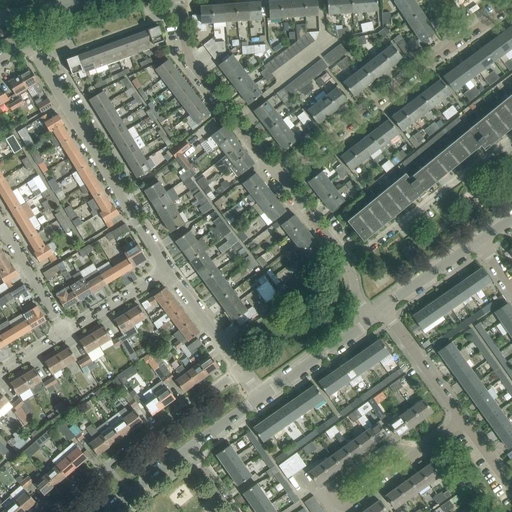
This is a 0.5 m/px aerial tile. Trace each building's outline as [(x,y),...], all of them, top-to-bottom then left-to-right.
[(292,0),(280,1),(281,17),(294,17),(292,0)] [(304,0),(293,0),(292,0),(294,17),(306,16),(304,0)] [(316,0),(304,0),(306,16),(318,15),(316,0)] [(326,0),(327,8),(328,14),(340,13),(339,0),(326,0)] [(351,0),(339,0),(340,13),(352,12),(351,0)] [(363,0),(351,0),(352,12),(365,11),(363,0)] [(376,0),(363,0),(365,11),(377,10),(376,0)] [(413,0),(394,0),(393,1),(400,11),(414,2),(413,0)] [(280,1),(268,2),(269,18),(281,17),(280,1)] [(260,2),(248,3),(249,20),(261,19),(260,2)] [(414,2),(400,11),(407,21),(421,12),(414,2)] [(248,3),(236,4),(237,21),(249,20),(248,3)] [(236,4),(224,5),(226,22),(237,21),(236,4)] [(224,5),(212,6),(213,22),(226,22),(224,5)] [(213,22),(212,6),(200,7),(200,15),(192,15),(194,32),(206,31),(206,23),(213,22)] [(421,12),(407,21),(414,32),(428,22),(421,12)] [(428,22),(414,32),(421,42),(435,33),(428,22)] [(299,39),(304,36),(306,34),(306,28),(306,24),(296,25),(297,41),(299,39)] [(160,49),(157,43),(164,41),(158,26),(148,30),(147,28),(154,47),(155,51),(160,49)] [(382,29),(387,36),(389,34),(388,34),(390,33),(386,27),(383,29),(382,29)] [(147,28),(135,32),(142,52),(154,47),(147,28)] [(382,29),(377,33),(382,39),(387,36),(382,29)] [(135,32),(123,37),(130,56),(142,52),(135,32)] [(319,32),(308,33),(314,41),(315,41),(316,39),(318,35),(319,32)] [(511,42),(504,32),(494,40),(504,53),(511,47),(511,42)] [(308,33),(306,34),(304,36),(310,44),(314,41),(308,33)] [(396,44),(403,39),(399,35),(392,39),(393,40),(396,44)] [(304,36),(299,39),(306,48),(310,44),(304,36)] [(119,60),(130,56),(123,37),(112,41),(119,60)] [(212,38),(203,45),(211,55),(219,48),(215,42),(212,38)] [(299,39),(297,41),(295,42),(301,51),(306,48),(299,39)] [(403,39),(396,44),(405,55),(411,50),(403,39)] [(504,54),(504,53),(494,40),(484,47),(494,61),(504,54)] [(107,65),(119,60),(112,41),(100,45),(107,65)] [(219,48),(211,55),(214,60),(223,53),(225,51),(225,41),(215,42),(219,48)] [(295,42),(291,46),(297,54),(301,51),(295,42)] [(279,44),(272,49),(275,53),(281,48),(279,44)] [(336,48),(342,56),(347,52),(340,44),(336,48)] [(100,45),(88,49),(95,69),(97,73),(109,69),(107,65),(100,45)] [(242,54),(253,54),(260,53),(259,45),(252,45),(248,46),(242,46),(242,54)] [(392,45),(382,52),(392,66),(402,58),(392,45)] [(291,46),(287,49),(293,57),(297,54),(291,46)] [(484,47),(474,55),(484,68),(494,61),(484,47)] [(338,59),(342,56),(336,48),(332,51),(338,59)] [(84,73),(95,69),(88,49),(76,54),(84,73)] [(288,60),(293,57),(287,49),(282,52),(288,60)] [(332,51),(328,54),(334,62),(338,59),(332,51)] [(284,64),(288,60),(282,52),(278,55),(284,64)] [(382,52),(372,60),(382,73),(392,66),(382,52)] [(85,77),(84,73),(76,54),(76,56),(66,60),(71,74),(78,72),(80,79),(85,77)] [(218,65),(226,75),(239,65),(231,55),(230,56),(228,54),(221,59),(223,62),(218,65)] [(328,54),(323,57),(330,65),(334,62),(328,54)] [(280,67),(284,64),(278,55),(274,58),(280,67)] [(474,55),(464,62),(474,76),(484,68),(474,55)] [(346,57),(341,61),(346,67),(351,63),(346,57)] [(274,58),(269,62),(275,70),(280,67),(274,58)] [(155,69),(162,79),(175,69),(168,59),(155,69)] [(321,59),(317,62),(323,71),(328,67),(321,59)] [(372,60),(362,68),(373,81),(382,73),(372,60)] [(503,64),(509,71),(511,68),(511,64),(508,60),(503,64)] [(341,61),(337,64),(342,70),(346,67),(341,61)] [(271,73),(275,70),(269,62),(265,65),(271,73)] [(317,62),(313,66),(319,74),(323,71),(317,62)] [(464,62),(454,70),(464,83),(474,76),(464,62)] [(239,65),(226,75),(234,85),(239,80),(247,75),(239,65)] [(315,77),(319,74),(313,66),(308,69),(315,77)] [(260,73),(263,77),(270,72),(266,68),(260,73)] [(362,68),(353,75),(363,88),(373,81),(362,68)] [(30,69),(19,76),(27,89),(33,85),(38,93),(43,90),(30,69)] [(162,79),(169,88),(182,78),(175,69),(162,79)] [(310,80),(315,77),(308,69),(304,72),(310,80)] [(454,70),(444,77),(454,91),(464,83),(454,70)] [(494,71),(489,74),(494,82),(499,78),(494,71)] [(273,77),(270,72),(263,77),(267,82),(273,77)] [(308,82),(310,80),(304,72),(300,76),(306,84),(308,82)] [(494,82),(489,74),(483,79),(489,86),(494,82)] [(239,80),(234,85),(241,95),(254,85),(247,75),(239,80)] [(343,83),(347,88),(353,96),(363,88),(353,75),(343,83)] [(8,82),(13,91),(15,95),(27,89),(19,76),(8,82)] [(304,86),(306,84),(300,76),(296,79),(302,87),(304,86)] [(320,77),(315,81),(320,87),(325,84),(320,77)] [(189,87),(182,78),(169,88),(176,97),(189,87)] [(299,89),(302,87),(296,79),(291,82),(298,91),(299,89)] [(440,80),(430,87),(440,100),(450,93),(440,80)] [(291,82),(287,86),(293,94),(298,91),(291,82)] [(309,92),(313,89),(308,82),(306,84),(304,86),(309,92)] [(254,85),(241,95),(249,104),(262,94),(254,85)] [(1,87),(0,86),(0,104),(9,100),(1,87)] [(287,86),(283,89),(289,97),(293,94),(287,86)] [(309,92),(304,86),(302,87),(299,89),(305,96),(309,92)] [(474,86),(469,89),(475,97),(480,94),(474,86)] [(128,89),(124,92),(128,97),(131,94),(135,99),(138,96),(132,87),(131,87),(128,89)] [(196,96),(189,87),(176,97),(183,106),(196,96)] [(430,87),(421,95),(431,108),(440,100),(430,87)] [(337,88),(327,95),(337,108),(347,101),(337,88)] [(283,89),(276,93),(284,104),(290,99),(289,97),(283,89)] [(469,89),(463,94),(469,101),(475,97),(469,89)] [(89,100),(95,110),(109,101),(103,91),(89,100)] [(327,95),(317,103),(327,116),(337,108),(327,95)] [(421,95),(411,102),(421,115),(431,108),(421,95)] [(203,105),(196,96),(183,106),(190,115),(203,105)] [(474,125),(468,130),(469,132),(480,145),(483,149),(488,144),(489,145),(490,145),(511,126),(511,97),(475,127),(474,125)] [(21,98),(14,101),(18,107),(24,103),(21,98)] [(43,102),(39,104),(37,106),(41,112),(52,106),(48,99),(43,102)] [(290,99),(284,104),(287,108),(293,103),(290,99)] [(18,107),(14,101),(8,105),(11,111),(18,107)] [(95,110),(101,119),(115,111),(109,101),(95,110)] [(267,101),(253,111),(261,121),(274,111),(267,101)] [(411,102),(401,110),(411,123),(421,115),(411,102)] [(307,111),(311,116),(317,124),(327,116),(317,103),(307,111)] [(203,105),(190,115),(197,124),(202,120),(210,114),(203,105)] [(452,106),(447,110),(452,116),(457,112),(452,105),(452,106)] [(401,110),(391,117),(401,130),(411,123),(401,110)] [(452,116),(447,110),(442,113),(447,120),(452,116)] [(121,120),(115,111),(101,119),(107,129),(121,120)] [(274,111),(261,121),(269,131),(282,121),(274,111)] [(303,112),(297,117),(301,121),(307,117),(303,112)] [(64,124),(58,114),(49,120),(46,114),(41,117),(50,132),(53,131),(62,125),(64,124)] [(310,121),(307,117),(301,121),(304,125),(310,121)] [(404,166),(461,120),(458,117),(402,163),(404,166)] [(165,120),(160,123),(163,127),(166,133),(170,130),(174,127),(171,124),(170,123),(167,118),(165,120)] [(127,130),(121,120),(107,129),(113,139),(127,130)] [(388,120),(379,127),(389,140),(398,133),(388,120)] [(282,121),(269,131),(276,140),(289,130),(282,121)] [(434,122),(429,126),(434,132),(439,129),(434,122)] [(462,123),(457,126),(462,132),(466,128),(462,123)] [(62,125),(53,131),(61,144),(70,138),(62,125)] [(211,136),(206,140),(213,150),(219,145),(219,146),(232,135),(224,125),(211,136)] [(434,132),(429,126),(424,130),(429,137),(434,132)] [(379,127),(369,134),(383,152),(392,145),(389,140),(379,127)] [(113,139),(119,148),(133,140),(127,130),(113,139)] [(289,130),(276,140),(284,150),(297,140),(289,130)] [(405,177),(348,223),(363,241),(480,145),(469,132),(414,177),(413,175),(407,180),(405,177)] [(407,133),(405,135),(415,148),(420,145),(425,141),(418,132),(410,137),(407,133)] [(455,138),(450,132),(447,135),(451,141),(455,138)] [(13,134),(5,139),(14,154),(22,149),(13,134)] [(164,134),(161,137),(164,142),(167,146),(170,144),(167,139),(164,134)] [(369,134),(360,142),(370,155),(379,148),(382,152),(383,152),(369,134)] [(232,135),(219,146),(226,155),(220,159),(221,160),(239,145),(232,135)] [(133,140),(119,148),(125,158),(139,150),(145,146),(139,136),(138,136),(133,140)] [(70,138),(61,144),(69,158),(78,152),(70,138)] [(170,152),(175,158),(186,172),(191,168),(192,167),(183,154),(191,147),(185,140),(170,152)] [(360,142),(350,149),(360,162),(370,155),(360,142)] [(443,147),(439,142),(435,145),(439,150),(443,147)] [(239,145),(221,160),(228,169),(229,167),(230,168),(246,154),(239,145)] [(350,149),(340,157),(350,170),(360,162),(350,149)] [(407,155),(402,149),(398,153),(399,154),(403,159),(407,155)] [(145,159),(139,150),(125,158),(131,168),(145,159)] [(433,155),(428,150),(424,154),(429,159),(433,155)] [(37,151),(31,154),(34,160),(40,156),(37,151)] [(78,152),(69,158),(77,171),(71,174),(72,175),(87,165),(78,152)] [(246,154),(230,168),(237,177),(254,164),(246,154)] [(399,154),(390,161),(394,166),(403,159),(399,154)] [(24,165),(30,161),(27,156),(21,160),(24,165)] [(40,156),(34,160),(37,165),(43,162),(40,156)] [(131,168),(137,178),(151,169),(145,159),(131,168)] [(421,165),(417,159),(413,163),(417,168),(421,165)] [(389,161),(388,160),(381,166),(386,173),(394,166),(390,161),(389,161)] [(28,172),(34,168),(30,161),(24,165),(28,172)] [(87,165),(72,175),(77,183),(82,179),(85,184),(79,188),(80,188),(95,179),(87,165)] [(335,170),(338,174),(345,170),(341,165),(335,170)] [(191,168),(186,172),(190,177),(191,178),(196,174),(191,168)] [(345,170),(338,174),(341,178),(348,174),(345,170)] [(180,177),(184,182),(190,177),(186,172),(180,177)] [(308,182),(316,192),(329,181),(321,172),(308,182)] [(195,179),(202,189),(208,185),(207,185),(219,176),(217,173),(207,181),(202,174),(195,179)] [(255,173),(247,179),(243,183),(250,193),(263,183),(255,173)] [(46,189),(39,176),(33,180),(27,183),(35,196),(41,193),(46,189)] [(190,177),(184,182),(187,187),(190,190),(196,186),(193,182),(194,182),(191,178),(190,177)] [(5,178),(0,180),(0,193),(3,198),(13,191),(12,191),(5,178)] [(53,178),(47,182),(50,187),(56,183),(53,178)] [(95,179),(80,188),(84,194),(89,191),(94,198),(103,192),(95,179)] [(345,184),(349,189),(356,184),(352,179),(345,184)] [(329,181),(316,192),(323,201),(336,191),(329,181)] [(144,190),(151,201),(165,192),(158,182),(144,190)] [(221,186),(219,187),(221,189),(222,191),(223,191),(224,190),(229,186),(226,182),(221,186)] [(56,183),(50,187),(54,193),(60,189),(56,183)] [(263,183),(250,193),(257,202),(270,192),(263,183)] [(208,185),(202,189),(206,195),(210,191),(212,191),(208,185)] [(165,192),(151,201),(157,212),(172,203),(171,202),(174,201),(177,199),(171,188),(165,192)] [(13,191),(3,198),(11,211),(21,205),(25,203),(17,189),(12,191),(13,191)] [(46,189),(41,193),(44,198),(50,195),(46,189)] [(191,204),(192,204),(204,196),(200,191),(194,196),(196,200),(191,204)] [(215,198),(210,191),(206,195),(211,201),(215,198)] [(336,191),(323,201),(331,211),(344,201),(336,191)] [(99,207),(92,211),(95,215),(99,213),(111,206),(103,192),(94,198),(99,207)] [(270,192),(257,202),(258,202),(253,206),(261,216),(265,212),(278,202),(270,192)] [(204,196),(192,204),(193,207),(198,203),(201,206),(198,208),(202,214),(212,207),(204,196)] [(224,202),(221,197),(213,203),(217,208),(217,207),(224,202)] [(40,203),(44,210),(55,203),(51,198),(47,201),(46,200),(40,203)] [(21,205),(11,211),(19,225),(29,219),(34,215),(26,202),(25,203),(21,205)] [(278,202),(265,212),(272,221),(285,211),(278,202)] [(172,203),(157,212),(164,222),(172,216),(178,213),(172,203)] [(70,205),(64,209),(67,214),(73,210),(70,205)] [(111,206),(99,213),(108,228),(113,225),(110,220),(119,214),(113,205),(111,206)] [(73,210),(67,214),(71,220),(76,216),(73,210)] [(60,211),(54,215),(57,220),(63,216),(60,211)] [(227,211),(222,215),(227,222),(233,218),(227,211)] [(172,216),(164,222),(170,233),(184,224),(178,213),(172,216)] [(29,219),(19,225),(27,238),(37,232),(35,229),(40,225),(34,215),(29,219)] [(241,215),(229,225),(236,234),(241,230),(237,225),(244,219),(241,215)] [(294,215),(286,221),(281,225),(288,235),(301,224),(294,215)] [(63,216),(57,220),(66,233),(71,230),(63,216)] [(213,222),(217,227),(224,222),(220,217),(213,222)] [(224,222),(217,227),(211,231),(218,241),(230,231),(224,222)] [(125,224),(111,232),(115,239),(129,230),(125,224)] [(301,224),(288,235),(296,244),(309,234),(301,224)] [(241,230),(236,234),(245,246),(250,242),(241,230)] [(175,241),(183,251),(197,242),(189,231),(175,241)] [(230,231),(218,241),(224,237),(231,246),(238,241),(230,231)] [(37,232),(27,238),(35,252),(48,244),(47,244),(45,245),(37,232)] [(111,232),(105,235),(109,241),(115,238),(115,239),(111,232)] [(296,244),(303,254),(316,244),(309,234),(296,244)] [(197,242),(183,251),(190,261),(204,252),(209,248),(202,238),(197,242)] [(238,241),(231,246),(235,251),(242,246),(238,241)] [(48,244),(35,252),(33,253),(39,262),(48,257),(51,262),(57,259),(48,244)] [(316,244),(303,254),(311,263),(324,253),(316,244)] [(89,245),(84,248),(87,254),(93,251),(89,245)] [(124,253),(127,259),(133,268),(147,260),(138,245),(124,253)] [(240,256),(246,252),(243,246),(236,250),(240,256)] [(87,254),(84,248),(78,252),(82,257),(87,254)] [(204,252),(190,261),(197,271),(211,262),(204,252)] [(3,253),(0,254),(0,269),(1,272),(0,272),(11,267),(11,266),(3,253)] [(242,260),(246,265),(252,260),(248,256),(242,260)] [(261,256),(256,260),(261,267),(266,264),(261,256)] [(127,259),(113,267),(119,276),(133,268),(127,259)] [(252,260),(246,265),(250,271),(256,266),(252,260)] [(62,261),(56,265),(60,270),(63,276),(69,272),(62,261)] [(211,262),(197,271),(205,281),(218,271),(211,262)] [(11,267),(0,272),(0,276),(4,283),(0,285),(0,292),(12,286),(9,280),(18,275),(12,265),(11,266),(11,267)] [(56,265),(43,273),(47,280),(56,275),(55,273),(60,270),(56,265)] [(113,267),(100,275),(105,285),(119,276),(113,267)] [(481,268),(471,275),(481,288),(491,281),(481,268)] [(270,269),(265,272),(271,279),(275,275),(270,269)] [(96,270),(83,278),(92,293),(105,285),(100,275),(96,270)] [(218,271),(205,281),(212,291),(225,281),(218,271)] [(267,281),(263,275),(257,280),(261,286),(267,281)] [(275,275),(271,279),(272,281),(274,283),(275,284),(279,281),(275,275)] [(471,275),(462,282),(471,295),(481,288),(471,275)] [(76,282),(69,286),(78,301),(92,293),(83,278),(76,282)] [(225,281),(212,291),(219,301),(232,291),(225,281)] [(261,286),(256,290),(266,303),(278,294),(275,290),(267,281),(261,286)] [(462,282),(452,289),(461,302),(471,295),(462,282)] [(495,296),(500,293),(495,283),(488,286),(490,291),(492,290),(495,296)] [(24,284),(10,293),(13,298),(27,290),(24,284)] [(69,286),(55,294),(64,309),(78,301),(69,286)] [(154,296),(141,304),(145,310),(158,302),(162,308),(174,299),(165,287),(154,296)] [(452,289),(442,296),(451,309),(461,302),(452,289)] [(232,291),(219,301),(226,311),(240,301),(232,291)] [(13,298),(10,293),(5,296),(8,302),(13,298)] [(502,295),(491,303),(494,308),(505,300),(502,295)] [(442,296),(432,302),(441,316),(451,309),(442,296)] [(153,323),(157,329),(161,326),(182,310),(174,299),(162,308),(166,313),(153,323)] [(240,301),(226,311),(233,321),(237,318),(242,324),(251,318),(240,301)] [(432,302),(422,309),(431,322),(441,316),(432,302)] [(491,303),(481,310),(484,314),(494,308),(491,303)] [(511,314),(511,309),(508,303),(494,313),(501,322),(511,314)] [(138,305),(126,313),(133,325),(146,318),(138,305)] [(23,315),(26,320),(26,319),(32,329),(46,321),(37,306),(23,315)] [(431,322),(422,309),(412,316),(417,322),(420,327),(422,329),(431,322)] [(182,310),(161,326),(164,330),(170,325),(168,321),(171,319),(180,330),(191,321),(182,310)] [(481,310),(471,316),(475,321),(484,314),(481,310)] [(126,313),(114,320),(121,332),(123,335),(118,338),(121,344),(124,349),(125,352),(130,360),(136,356),(127,340),(138,333),(133,325),(126,313)] [(511,314),(501,322),(507,332),(511,329),(511,314)] [(471,316),(461,323),(465,328),(475,321),(471,316)] [(26,320),(13,328),(18,337),(32,329),(26,319),(26,320)] [(18,337),(13,328),(8,320),(0,324),(0,337),(5,345),(18,337)] [(191,321),(180,330),(188,341),(199,332),(191,321)] [(147,332),(153,329),(150,323),(144,327),(147,332)] [(461,323),(451,330),(455,335),(465,328),(461,323)] [(479,323),(474,326),(481,336),(486,332),(479,323)] [(104,326),(91,334),(99,346),(111,339),(104,326)] [(466,332),(473,342),(478,338),(471,328),(466,332)] [(451,330),(442,337),(445,342),(455,335),(451,330)] [(486,332),(481,336),(488,346),(493,342),(486,332)] [(91,334),(79,341),(86,353),(99,346),(91,334)] [(432,344),(435,348),(445,342),(442,337),(432,344)] [(115,347),(121,344),(118,338),(112,342),(115,347)] [(478,338),(473,342),(480,352),(485,348),(478,338)] [(198,339),(193,343),(197,348),(202,345),(200,342),(198,339)] [(380,339),(370,347),(379,360),(383,366),(394,359),(389,353),(380,339)] [(174,345),(170,348),(173,352),(179,348),(182,345),(179,340),(173,344),(174,345)] [(493,342),(488,346),(495,356),(500,352),(493,342)] [(451,343),(438,352),(445,361),(458,352),(451,343)] [(191,363),(195,360),(191,354),(184,344),(182,345),(179,348),(191,363)] [(69,347),(57,355),(64,367),(76,360),(69,347)] [(370,347),(359,354),(369,367),(379,360),(370,347)] [(458,352),(445,361),(452,371),(465,362),(470,358),(463,348),(458,352)] [(485,348),(480,352),(487,361),(492,358),(485,348)] [(150,353),(152,357),(159,366),(158,367),(169,381),(174,378),(163,363),(164,363),(154,350),(150,353)] [(102,351),(96,355),(100,361),(106,357),(102,351)] [(191,354),(195,360),(199,357),(195,351),(191,354)] [(500,352),(495,356),(501,365),(507,362),(500,352)] [(150,353),(143,359),(146,363),(147,362),(153,371),(158,367),(159,366),(152,357),(150,353)] [(359,354),(349,361),(359,374),(369,367),(359,354)] [(57,355),(44,362),(52,374),(64,367),(57,355)] [(83,359),(87,365),(89,368),(94,365),(89,356),(83,359)] [(210,356),(198,364),(206,375),(218,367),(210,356)] [(492,358),(487,361),(493,371),(498,367),(492,358)] [(86,365),(87,365),(83,359),(78,363),(85,375),(90,372),(86,365)] [(349,361),(339,368),(348,381),(359,374),(349,361)] [(465,362),(452,371),(459,381),(472,372),(465,362)] [(511,369),(507,362),(501,365),(508,375),(511,372),(511,369)] [(198,364),(186,372),(195,384),(206,375),(198,364)] [(175,381),(178,384),(184,392),(195,384),(186,372),(182,365),(176,369),(181,376),(175,381)] [(161,380),(150,389),(155,395),(163,407),(175,399),(169,390),(166,387),(165,384),(169,381),(158,367),(153,371),(161,380)] [(498,367),(493,371),(500,380),(505,377),(498,367)] [(34,368),(22,376),(29,388),(41,381),(42,380),(34,368)] [(339,368),(329,375),(338,389),(348,381),(339,368)] [(400,368),(389,376),(392,380),(403,372),(400,368)] [(472,372),(459,381),(466,391),(479,381),(472,372)] [(122,373),(117,377),(123,386),(128,382),(127,380),(122,373)] [(318,382),(324,391),(328,396),(338,389),(329,375),(318,382)] [(22,376),(10,383),(17,395),(29,388),(22,376)] [(389,376),(379,382),(383,387),(392,380),(389,376)] [(54,377),(48,380),(52,386),(56,392),(61,389),(54,377)] [(505,377),(500,380),(507,390),(511,387),(505,377)] [(43,384),(46,389),(52,386),(48,380),(43,384)] [(398,380),(394,383),(398,389),(402,386),(398,380)] [(479,381),(466,391),(473,400),(486,391),(479,381)] [(379,382),(369,389),(372,394),(383,387),(379,382)] [(394,383),(389,385),(389,386),(393,392),(398,389),(394,383)] [(314,385),(304,392),(314,406),(324,399),(314,385)] [(94,393),(98,398),(103,393),(100,389),(94,393)] [(134,389),(129,393),(134,401),(137,404),(142,401),(138,395),(134,389)] [(143,404),(146,407),(152,415),(163,407),(155,395),(151,389),(150,389),(142,394),(147,401),(143,404)] [(369,389),(359,397),(362,401),(372,394),(369,389)] [(127,391),(122,395),(132,408),(137,404),(134,401),(129,393),(127,391)] [(486,391),(473,400),(480,410),(493,401),(486,391)] [(304,392),(294,400),(303,413),(314,406),(304,392)] [(359,397),(348,404),(351,409),(362,401),(359,397)] [(372,398),(367,402),(380,420),(386,416),(372,398)] [(11,405),(16,411),(14,413),(25,425),(30,421),(20,407),(24,404),(19,399),(11,405)] [(423,399),(411,408),(420,421),(432,412),(423,399)] [(294,400),(284,407),(293,420),(303,413),(294,400)] [(493,401),(480,410),(487,420),(500,410),(493,401)] [(81,407),(85,413),(91,409),(87,403),(81,407)] [(351,409),(348,404),(338,411),(341,415),(351,409)] [(64,406),(57,411),(59,414),(66,410),(64,406)] [(284,407),(273,414),(283,428),(293,420),(284,407)] [(125,408),(118,412),(123,419),(127,425),(131,430),(143,422),(134,410),(129,414),(125,408)] [(411,408),(400,416),(410,429),(420,421),(411,408)] [(372,427),(364,415),(362,416),(357,409),(352,413),(357,420),(366,431),(375,444),(387,435),(377,423),(372,427)] [(500,410),(487,420),(494,429),(507,420),(500,410)] [(118,412),(107,421),(120,438),(131,430),(127,425),(123,419),(118,412)] [(53,413),(47,417),(50,421),(56,417),(53,413)] [(357,420),(352,413),(348,416),(353,423),(357,420)] [(273,414),(263,421),(273,435),(283,428),(273,414)] [(335,415),(325,422),(328,427),(338,419),(335,415)] [(400,416),(388,424),(398,437),(410,429),(400,416)] [(511,427),(507,420),(494,429),(501,439),(511,430),(511,427)] [(97,430),(109,447),(120,438),(107,421),(96,429),(97,430)] [(263,421),(253,428),(262,442),(273,435),(263,421)] [(75,436),(69,429),(63,422),(57,427),(69,442),(75,437),(76,436),(75,436)] [(325,422),(314,430),(318,434),(328,427),(325,422)] [(75,423),(69,429),(75,436),(76,436),(79,441),(83,437),(81,434),(83,433),(75,423)] [(334,425),(329,429),(334,436),(335,436),(339,432),(334,425)] [(334,436),(329,429),(325,432),(330,439),(334,436)] [(89,444),(91,447),(97,455),(109,447),(97,430),(90,435),(94,440),(89,444)] [(314,430),(305,437),(308,441),(318,434),(314,430)] [(511,430),(501,439),(508,449),(511,445),(511,430)] [(16,452),(27,443),(22,438),(16,431),(12,434),(15,437),(13,439),(16,442),(12,447),(16,452)] [(250,431),(246,434),(253,444),(257,442),(250,431)] [(366,431),(355,439),(364,452),(375,444),(366,431)] [(45,434),(37,440),(43,447),(51,440),(45,434)] [(305,437),(294,444),(298,449),(308,441),(305,437)] [(364,452),(355,439),(343,447),(352,460),(364,452)] [(0,453),(2,456),(8,450),(0,441),(0,453)] [(24,451),(30,457),(40,448),(35,442),(24,451)] [(73,442),(62,452),(76,467),(87,458),(73,442)] [(257,442),(253,444),(260,455),(264,452),(257,442)] [(311,442),(307,445),(312,452),(316,449),(311,442)] [(294,444),(285,451),(288,456),(298,449),(294,444)] [(216,454),(223,465),(237,455),(230,445),(216,454)] [(303,448),(307,455),(312,452),(307,445),(303,448)] [(343,447),(332,455),(341,468),(352,460),(343,447)] [(285,451),(274,459),(277,463),(288,456),(285,451)] [(52,461),(56,466),(65,476),(76,467),(62,452),(52,461)] [(264,452),(260,455),(269,468),(265,471),(266,471),(274,465),(264,452)] [(306,466),(297,453),(292,456),(301,469),(306,466)] [(237,455),(223,465),(230,475),(244,466),(237,455)] [(332,455),(321,463),(330,476),(341,468),(332,455)] [(301,469),(292,456),(288,459),(297,473),(301,469)] [(288,459),(283,463),(292,476),(297,473),(288,459)] [(431,462),(420,471),(429,484),(441,476),(431,462)] [(283,463),(279,466),(278,466),(288,479),(292,476),(283,463)] [(321,463),(309,472),(318,485),(330,476),(321,463)] [(274,465),(266,471),(269,476),(278,471),(274,465)] [(56,466),(45,475),(54,486),(65,476),(56,466)] [(244,466),(230,475),(238,486),(251,476),(244,466)] [(278,471),(269,476),(269,477),(273,474),(280,483),(284,480),(278,471)] [(420,471),(408,479),(418,492),(429,484),(420,471)] [(19,475),(15,479),(20,486),(24,489),(28,485),(24,480),(19,475)] [(34,484),(37,487),(44,495),(54,486),(45,475),(34,484)] [(33,481),(28,476),(24,480),(28,485),(33,481)] [(408,479),(397,487),(406,500),(418,492),(408,479)] [(284,480),(280,483),(287,493),(291,490),(284,480)] [(243,493),(250,503),(263,494),(256,484),(243,493)] [(20,486),(10,494),(11,495),(15,501),(25,511),(35,502),(29,494),(26,491),(26,492),(24,489),(20,486)] [(397,487),(385,495),(395,508),(406,500),(397,487)] [(291,490),(287,493),(294,503),(298,500),(291,490)] [(448,490),(443,493),(446,498),(451,495),(448,490)] [(441,491),(436,494),(441,502),(446,498),(443,493),(441,491)] [(263,494),(250,503),(255,511),(259,511),(271,504),(263,494)] [(441,502),(436,494),(432,497),(437,504),(441,502)] [(23,511),(25,511),(15,501),(11,495),(0,504),(7,511),(23,511)] [(313,496),(305,501),(304,503),(307,507),(317,500),(313,496)] [(317,500),(307,507),(310,511),(320,505),(317,500)] [(387,511),(379,500),(368,508),(371,511),(387,511)] [(449,500),(445,503),(449,510),(454,507),(449,500)] [(445,511),(449,510),(445,503),(440,506),(444,511),(445,511)]
